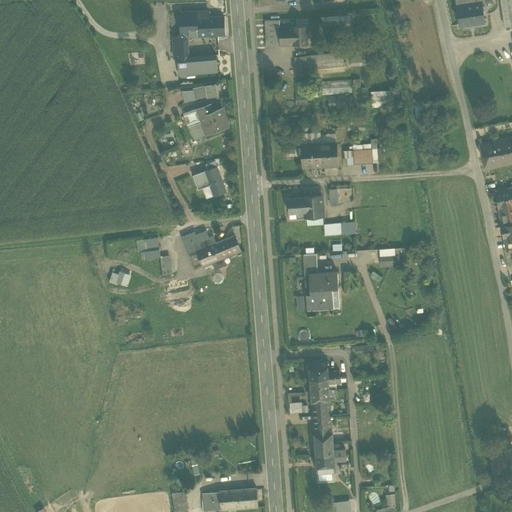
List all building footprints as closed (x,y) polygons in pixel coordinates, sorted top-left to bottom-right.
[(482,0),(458,4),(460,24),(484,20),(482,0)] [(511,0),(502,0),(506,25),(511,24),(511,0)] [(198,33),(225,32),(225,14),(209,15),(209,8),(197,9),(198,33)] [(198,33),(197,9),(181,9),(182,33),(174,33),(175,49),(188,48),(188,34),(198,33)] [(351,13),(321,14),(322,24),(352,23),(351,13)] [(279,17),(266,18),(267,43),(281,43),(279,17)] [(297,17),(279,17),(281,43),(293,42),(293,24),(297,23),(297,17)] [(297,23),(293,24),(293,42),(309,42),(308,23),(297,23)] [(511,39),(499,42),(511,110),(511,39)] [(355,48),(350,48),(351,60),(352,63),(372,61),(370,46),(355,48)] [(327,51),(308,53),(307,53),(306,53),(308,65),(344,61),(343,49),(339,50),(327,51)] [(189,54),(179,55),(180,72),(218,69),(217,52),(189,54)] [(306,53),(295,54),(296,67),(299,66),(308,65),(306,53)] [(344,61),(308,65),(309,70),(315,72),(345,68),(344,61)] [(361,76),(354,77),(355,92),(356,105),(363,105),(361,85),(361,76)] [(354,77),(321,79),(322,93),(355,90),(354,77)] [(308,79),(298,79),(299,91),(309,90),(308,79)] [(216,81),(206,83),(196,86),(196,85),(195,85),(198,96),(207,93),(212,93),(212,90),(217,89),(216,82),(216,81)] [(226,81),(216,82),(217,89),(212,90),(212,93),(218,92),(217,90),(227,88),(226,81)] [(195,85),(182,89),(185,99),(198,96),(195,85)] [(368,85),(361,85),(363,105),(370,104),(368,85)] [(393,87),(372,89),(372,105),(395,103),(393,87)] [(355,92),(328,93),(329,107),(356,105),(355,92)] [(222,106),(213,109),(211,102),(197,107),(202,119),(207,132),(229,124),(222,106)] [(189,124),(190,124),(202,119),(197,107),(184,112),(189,124)] [(207,132),(202,119),(190,124),(195,136),(207,132)] [(322,142),(321,133),(321,130),(302,132),(302,143),(322,142)] [(329,141),(337,140),(336,132),(321,133),(322,142),(322,143),(329,142),(329,141)] [(506,138),(480,143),(483,154),(511,148),(511,139),(511,136),(505,137),(506,138)] [(329,142),(322,143),(323,163),(322,163),(322,164),(338,163),(337,140),(329,141),(329,142)] [(322,142),(302,143),(304,164),(322,163),(323,163),(322,143),(322,142)] [(372,146),(353,148),(354,162),(373,160),(372,146)] [(381,146),(372,146),(373,160),(382,160),(381,146)] [(353,148),(345,148),(346,162),(354,162),(353,148)] [(511,148),(483,154),(485,166),(497,163),(498,164),(511,161),(511,148)] [(205,168),(193,173),(199,187),(211,182),(215,193),(227,189),(217,164),(209,167),(209,169),(206,171),(205,168)] [(511,184),(495,188),(502,224),(511,221),(511,184)] [(338,186),(330,187),(331,202),(339,201),(338,186)] [(323,193),(304,194),(304,195),(288,196),(289,211),(297,210),(297,215),(308,214),(324,213),(323,193)] [(324,213),(308,214),(308,223),(324,221),(324,213)] [(356,219),(341,220),(342,231),(357,230),(356,219)] [(341,220),(324,221),(325,233),(342,231),(341,220)] [(511,221),(502,224),(505,239),(511,237),(511,221)] [(207,227),(196,232),(195,229),(182,234),(195,267),(212,260),(215,267),(227,262),(224,255),(241,248),(235,233),(217,240),(214,241),(211,235),(214,233),(210,235),(207,227)] [(159,234),(145,236),(147,248),(160,246),(159,234)] [(145,236),(137,237),(139,249),(145,248),(147,248),(145,236)] [(395,245),(381,246),(381,254),(395,253),(395,245)] [(405,245),(395,245),(395,253),(400,253),(399,247),(403,247),(404,254),(406,254),(405,245)] [(147,248),(145,248),(145,256),(161,253),(160,246),(147,248)] [(317,250),(305,251),(305,265),(318,264),(317,250)] [(171,253),(162,254),(164,274),(173,273),(171,253)] [(395,253),(381,254),(382,262),(400,261),(400,253),(395,253)] [(130,272),(121,269),(120,272),(113,270),(111,278),(117,280),(118,279),(127,282),(130,272)] [(333,285),(339,285),(338,269),(318,270),(310,271),(311,287),(333,285)] [(223,272),(220,270),(216,272),(214,275),(215,279),(218,280),(222,279),(224,276),(223,272)] [(334,305),(333,285),(311,287),(311,291),(307,292),(308,307),(334,305)] [(328,358),(309,360),(311,376),(329,375),(328,368),(329,368),(328,358)] [(329,381),(329,368),(328,368),(329,375),(311,376),(312,387),(330,386),(329,381)] [(330,386),(312,387),(314,415),(333,413),(333,412),(332,412),(330,394),(330,387),(330,386)] [(300,398),(290,399),(291,408),(301,407),(300,398)] [(333,413),(314,415),(316,442),(334,441),(332,415),(333,414),(333,413)] [(335,458),(334,446),(334,441),(316,442),(316,453),(334,452),(335,458)] [(505,447),(491,448),(494,471),(508,470),(505,447)] [(200,452),(193,453),(194,470),(202,470),(200,452)] [(334,452),(316,453),(318,470),(335,469),(336,469),(335,458),(334,452)] [(335,478),(335,469),(318,470),(318,479),(335,478)] [(257,485),(220,488),(222,506),(259,503),(257,485)] [(186,488),(173,489),(176,510),(189,508),(186,488)] [(220,488),(211,489),(213,507),(222,506),(220,488)] [(211,489),(203,490),(204,507),(213,507),(211,489)] [(398,508),(395,490),(387,491),(389,504),(378,506),(379,511),(398,508)] [(335,500),(336,511),(348,510),(346,499),(335,500)]
